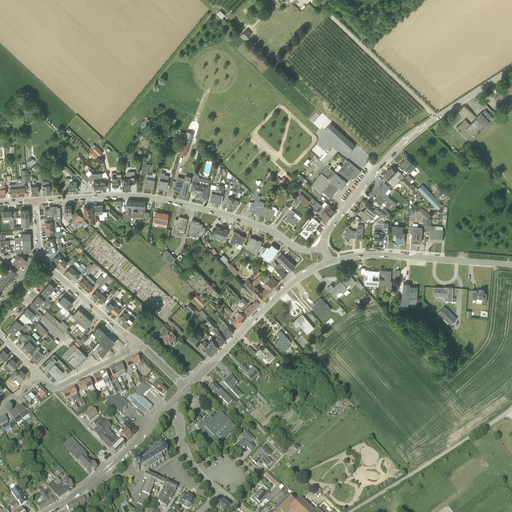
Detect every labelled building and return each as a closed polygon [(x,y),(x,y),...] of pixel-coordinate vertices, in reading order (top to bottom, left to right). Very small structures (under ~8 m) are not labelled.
[(247,29),(241,35),(245,40),(251,34),(247,29)] [(476,117),(477,118),(482,124),(485,127),(493,119),(485,110),(481,113),(481,112),(476,117)] [(465,120),(456,128),(467,139),(472,135),(482,124),(477,118),(469,125),(465,120)] [(322,129),(325,126),(318,120),(315,123),(322,129)] [(332,123),(325,129),(342,145),(343,144),(350,151),(356,145),(332,123)] [(184,141),(180,153),(186,155),(190,143),(193,133),(187,131),(184,141)] [(93,150),(100,157),(103,153),(96,146),(93,150)] [(401,164),(400,164),(406,170),(409,173),(416,167),(412,164),(407,158),(404,161),(403,161),(401,163),(401,164)] [(327,165),(311,185),(313,186),(315,189),(320,194),(323,191),(331,197),(339,187),(341,188),(350,178),(355,178),(360,171),(361,171),(360,171),(347,160),(342,166),(339,164),(333,171),(327,165)] [(66,166),(63,169),(67,173),(68,173),(71,177),(74,174),(66,166)] [(391,167),(384,174),(389,179),(387,180),(391,184),(393,186),(400,178),(401,179),(399,181),(403,185),(404,184),(411,192),(413,190),(416,187),(410,182),(405,177),(398,170),(396,172),(391,167)] [(159,169),(157,177),(160,177),(158,187),(167,189),(168,181),(169,175),(165,174),(165,173),(162,172),(162,170),(159,169)] [(116,172),(111,173),(111,178),(112,179),(113,185),(116,185),(116,187),(119,187),(119,181),(122,181),(122,173),(116,173),(116,172)] [(127,178),(124,178),(124,187),(131,187),(131,185),(136,185),(136,175),(136,172),(132,172),(129,172),(127,174),(127,178)] [(83,173),(80,175),(88,182),(90,180),(83,173)] [(92,173),(88,177),(92,180),(94,180),(94,189),(95,188),(100,188),(100,178),(99,173),(97,173),(93,174),(92,173)] [(103,173),(99,173),(100,178),(100,188),(106,188),(106,186),(110,186),(109,179),(106,179),(106,177),(103,177),(103,173)] [(147,178),(145,185),(153,187),(155,179),(154,179),(155,176),(152,175),(148,174),(147,178)] [(284,176),(280,180),(286,185),(289,181),(284,176)] [(174,187),(174,188),(174,190),(182,192),(181,194),(187,195),(190,182),(184,181),(184,179),(177,177),(176,181),(175,187),(174,187)] [(194,177),(191,190),(194,190),(194,191),(197,191),(196,197),(205,199),(205,200),(209,185),(210,181),(194,177)] [(73,178),(65,178),(65,186),(69,185),(70,190),(77,189),(77,186),(78,186),(77,183),(77,182),(73,182),(73,178)] [(24,183),(16,184),(17,187),(17,195),(25,194),(24,183)] [(384,183),(377,192),(378,193),(392,204),(395,206),(397,204),(388,197),(389,196),(385,193),(390,187),(384,183)] [(12,184),(9,184),(10,195),(17,195),(17,187),(16,184),(12,184)] [(443,205),(423,184),(418,188),(438,209),(443,205)] [(212,189),(210,200),(216,202),(219,189),(220,186),(216,185),(215,189),(212,189)] [(219,189),(216,202),(221,203),(223,195),(221,194),(222,190),(224,190),(225,186),(220,185),(220,186),(219,189)] [(228,194),(225,204),(231,206),(236,190),(231,188),(229,193),(228,194)] [(315,189),(313,191),(319,197),(322,195),(320,194),(315,189)] [(236,190),(231,206),(236,208),(240,197),(237,196),(239,191),(236,190)] [(300,193),(297,197),(301,201),(307,206),(310,202),(301,194),(300,193)] [(378,193),(373,200),(376,202),(380,206),(383,202),(386,204),(385,206),(388,208),(392,204),(378,193)] [(297,197),(292,203),(296,207),(301,201),(297,197)] [(252,201),(249,210),(255,213),(256,210),(261,212),(264,206),(265,202),(255,199),(254,202),(252,201)] [(123,213),(123,219),(126,222),(127,222),(133,217),(133,211),(134,208),(135,208),(135,201),(127,200),(126,213),(123,213)] [(133,217),(149,218),(149,212),(145,212),(146,207),(145,207),(145,201),(135,201),(135,208),(138,208),(138,211),(133,211),(133,217)] [(317,202),(313,206),(319,212),(323,208),(317,202)] [(327,203),(323,208),(331,215),(335,211),(327,203)] [(66,205),(65,205),(66,214),(68,214),(68,218),(73,218),(74,219),(72,222),(69,226),(73,230),(76,227),(80,223),(79,221),(83,218),(80,215),(76,211),(73,213),(72,214),(72,204),(68,204),(66,204),(66,205)] [(102,205),(95,206),(95,213),(100,213),(100,219),(104,219),(104,216),(107,216),(107,212),(103,212),(102,205)] [(51,209),(45,209),(45,215),(51,215),(51,217),(56,216),(56,218),(58,218),(59,218),(61,218),(60,213),(57,213),(57,208),(57,206),(51,207),(51,209)] [(88,206),(84,207),(85,216),(89,216),(89,221),(91,221),(91,223),(96,223),(95,213),(92,213),(92,208),(88,208),(88,206)] [(264,206),(261,212),(267,214),(266,216),(272,218),(275,210),(264,206)] [(362,211),(360,214),(363,217),(362,218),(366,221),(368,218),(371,220),(377,214),(368,207),(364,212),(362,211)] [(319,212),(318,212),(327,220),(331,215),(323,208),(319,212)] [(421,208),(417,212),(426,221),(428,219),(431,217),(421,208)] [(111,209),(108,212),(116,219),(118,216),(111,209)] [(11,210),(2,211),(3,219),(8,218),(8,219),(10,219),(10,223),(9,223),(10,226),(14,226),(14,217),(11,218),(11,210)] [(292,210),(283,220),(287,223),(289,222),(294,226),(300,219),(294,215),(296,213),(292,210)] [(155,213),(154,221),(161,223),(161,224),(166,225),(168,215),(162,213),(162,214),(155,213)] [(174,221),(171,234),(176,235),(178,228),(185,230),(187,219),(179,217),(178,220),(175,219),(174,221)] [(313,217),(300,233),(300,234),(302,232),(308,236),(311,232),(312,232),(313,232),(312,231),(319,223),(313,217)] [(53,221),(45,221),(46,228),(56,227),(56,221),(56,218),(53,218),(53,221)] [(426,224),(426,232),(430,233),(430,240),(442,241),(443,226),(431,226),(431,219),(428,219),(426,221),(426,224)] [(192,220),(189,234),(197,235),(198,230),(204,232),(205,228),(202,227),(203,224),(197,223),(197,221),(192,220)] [(374,227),(373,239),(374,239),(374,240),(375,241),(377,241),(378,241),(379,240),(383,240),(383,235),(388,235),(389,223),(383,223),(383,228),(374,227)] [(412,227),(411,242),(421,242),(422,227),(417,227),(417,224),(413,223),(413,227),(412,227)] [(346,234),(344,237),(347,240),(348,241),(349,240),(348,240),(353,235),(357,235),(356,239),(362,239),(363,225),(357,225),(357,231),(352,231),(349,228),(345,233),(346,234)] [(393,225),(392,234),(395,234),(395,240),(403,241),(404,232),(402,232),(403,226),(393,225)] [(212,229),(211,234),(216,236),(216,237),(220,238),(219,241),(223,242),(223,240),(224,240),(227,229),(217,226),(216,227),(215,230),(212,229)] [(234,232),(230,242),(235,244),(237,245),(236,247),(240,249),(242,244),(245,237),(239,235),(239,233),(234,232)] [(54,238),(47,240),(48,246),(61,242),(62,242),(61,238),(63,237),(63,234),(55,235),(55,237),(54,238)] [(205,238),(201,241),(205,245),(207,246),(210,243),(205,238)] [(249,243),(247,249),(257,252),(261,241),(250,238),(249,243)] [(61,242),(48,246),(50,252),(57,250),(57,249),(58,249),(62,247),(61,242)] [(17,248),(16,250),(20,253),(22,251),(23,251),(23,252),(31,251),(30,245),(20,245),(20,248),(17,248)] [(267,247),(261,255),(269,261),(278,249),(272,245),(269,248),(267,247)] [(167,249),(163,257),(171,265),(176,259),(169,251),(167,249)] [(280,262),(274,267),(283,277),(283,278),(286,275),(280,268),(284,264),(291,270),(295,266),(280,252),(276,258),(280,262)] [(60,253),(54,258),(58,263),(64,258),(60,253)] [(17,259),(13,263),(19,268),(20,267),(22,265),(26,260),(20,255),(20,256),(17,254),(14,257),(17,259)] [(223,255),(219,258),(227,267),(230,264),(227,261),(228,260),(223,255)] [(64,258),(58,263),(62,268),(68,262),(67,262),(64,258)] [(78,267),(74,263),(72,265),(66,271),(71,275),(78,267)] [(78,267),(71,275),(75,279),(80,274),(82,276),(86,271),(92,265),(90,263),(86,267),(84,269),(80,265),(78,267)] [(92,265),(86,271),(88,274),(96,265),(93,263),(92,265)] [(227,267),(232,272),(235,275),(238,272),(236,269),(231,264),(230,264),(227,267)] [(9,267),(5,271),(12,277),(16,273),(9,267)] [(361,269),(361,274),(367,275),(367,280),(365,280),(365,285),(378,286),(378,281),(372,280),(373,276),(379,277),(379,275),(380,270),(379,270),(379,272),(370,271),(370,270),(365,270),(365,268),(362,268),(361,269)] [(378,281),(378,286),(378,285),(388,286),(387,290),(391,291),(392,281),(390,281),(391,271),(389,271),(380,270),(379,275),(385,276),(385,280),(379,279),(379,281),(378,281)] [(5,271),(2,275),(8,281),(12,277),(5,271)] [(84,277),(79,283),(84,287),(89,281),(91,278),(87,274),(84,277)] [(104,278),(99,283),(102,286),(110,277),(107,274),(104,278)] [(331,293),(336,299),(339,297),(339,296),(356,282),(349,274),(344,278),(346,280),(331,293)] [(2,275),(0,277),(0,281),(5,285),(8,281),(2,275)] [(100,275),(95,281),(99,283),(104,278),(100,275)] [(260,275),(256,279),(259,282),(261,281),(264,285),(266,287),(265,288),(270,292),(276,285),(278,283),(272,278),(271,279),(267,275),(264,279),(260,275)] [(89,281),(84,287),(89,291),(94,286),(96,283),(91,278),(89,281)] [(248,279),(244,283),(261,301),(270,292),(265,288),(262,290),(257,285),(258,283),(259,282),(256,279),(252,282),(248,279)] [(49,283),(45,287),(50,292),(55,287),(49,283)] [(403,284),(401,304),(408,305),(409,301),(416,301),(417,290),(418,290),(418,289),(417,289),(417,287),(409,287),(410,284),(403,284)] [(245,285),(241,289),(246,293),(247,292),(250,296),(253,293),(245,285)] [(97,288),(92,294),(97,299),(102,293),(105,290),(102,288),(100,286),(97,288)] [(45,287),(41,292),(46,297),(50,292),(45,287)] [(434,287),(434,296),(444,296),(444,300),(452,300),(453,288),(445,287),(445,288),(434,287)] [(473,290),(472,298),(476,298),(476,297),(482,298),(482,302),(486,302),(486,294),(483,294),(484,290),(479,290),(479,292),(477,292),(477,290),(473,290)] [(102,293),(97,299),(102,303),(107,298),(110,295),(107,293),(105,295),(102,293)] [(196,293),(193,297),(202,305),(205,302),(196,293)] [(38,295),(34,300),(40,305),(40,304),(42,306),(45,302),(48,304),(49,302),(46,299),(44,301),(43,300),(44,300),(38,295)] [(63,296),(58,301),(63,305),(67,299),(63,296)] [(111,299),(106,305),(111,310),(116,304),(113,302),(116,299),(113,297),(111,299)] [(320,298),(311,306),(322,318),(327,313),(324,310),(328,307),(320,298)] [(63,305),(61,307),(66,312),(64,314),(66,316),(69,312),(68,311),(69,310),(68,309),(72,304),(67,299),(63,305)] [(34,300),(30,304),(35,309),(40,305),(34,300)] [(246,306),(240,300),(239,302),(237,304),(239,306),(241,308),(243,309),(246,306)] [(247,307),(244,310),(248,315),(260,303),(259,303),(256,300),(249,308),(247,307)] [(212,302),(209,304),(215,310),(218,308),(212,302)] [(116,304),(111,310),(116,314),(120,309),(124,305),(121,303),(119,306),(116,304)] [(189,303),(187,306),(193,312),(196,309),(189,303)] [(239,306),(233,313),(236,316),(242,322),(247,317),(242,313),(244,310),(243,309),(241,308),(239,306)] [(27,307),(23,312),(28,317),(31,319),(34,315),(33,313),(33,312),(27,307)] [(445,307),(439,314),(451,325),(457,319),(445,307)] [(78,308),(73,314),(77,318),(82,312),(78,308)] [(127,308),(120,317),(125,321),(129,315),(127,313),(129,310),(127,308)] [(202,309),(199,312),(205,319),(213,328),(214,327),(214,328),(217,326),(208,316),(202,309)] [(23,312),(19,317),(24,322),(28,317),(23,312)] [(82,312),(77,318),(81,322),(87,316),(82,312)] [(129,315),(125,321),(130,325),(134,320),(137,322),(141,317),(138,315),(137,317),(132,312),(129,315)] [(294,321),(292,322),(296,326),(299,324),(307,334),(314,328),(303,315),(305,314),(303,312),(296,317),(297,318),(295,320),(294,321)] [(81,322),(80,324),(85,329),(83,331),(85,333),(88,329),(86,327),(92,321),(87,316),(81,322)] [(233,318),(231,320),(232,321),(238,326),(242,322),(236,316),(234,318),(233,318)] [(16,320),(12,325),(17,330),(18,329),(19,331),(23,326),(26,329),(27,327),(23,324),(22,325),(16,320)] [(226,323),(220,328),(223,332),(221,334),(226,339),(228,336),(229,337),(234,331),(229,326),(226,323)] [(12,325),(8,329),(13,334),(17,330),(12,325)] [(96,328),(92,332),(96,336),(97,336),(95,338),(98,341),(104,332),(101,330),(101,329),(97,326),(95,328),(96,328)] [(147,327),(144,331),(153,340),(156,337),(153,334),(153,333),(147,327)] [(213,328),(211,330),(216,335),(214,337),(217,340),(216,342),(219,346),(221,344),(222,344),(226,339),(221,334),(217,331),(214,328),(214,327),(213,328)] [(279,339),(275,343),(279,348),(279,347),(284,352),(293,344),(280,330),(277,334),(281,338),(280,339),(279,339)] [(104,332),(98,341),(101,343),(108,336),(104,332)] [(162,335),(160,338),(164,342),(163,344),(167,347),(168,346),(169,347),(170,347),(172,345),(174,344),(175,343),(175,342),(176,341),(168,334),(165,337),(162,335)] [(80,340),(78,342),(81,345),(87,337),(84,335),(80,340)] [(98,341),(89,352),(96,358),(100,354),(102,355),(107,349),(115,340),(109,335),(108,336),(101,343),(98,341)] [(29,340),(24,345),(28,349),(33,344),(36,342),(36,341),(32,337),(29,340)] [(200,341),(197,345),(202,350),(204,347),(212,354),(220,346),(219,346),(216,342),(212,339),(208,343),(204,340),(202,343),(200,341)] [(33,344),(28,349),(32,354),(38,349),(42,344),(44,342),(42,340),(38,344),(36,342),(33,344)] [(73,343),(61,355),(74,368),(86,356),(73,343)] [(260,348),(255,353),(260,358),(262,356),(268,362),(273,357),(275,356),(266,347),(262,350),(260,348)] [(38,349),(32,354),(37,359),(42,353),(38,349)] [(137,356),(131,359),(134,366),(138,364),(139,367),(145,365),(141,357),(138,358),(137,356)] [(53,358),(44,367),(47,370),(48,369),(56,378),(63,371),(67,367),(59,359),(57,361),(53,358)] [(6,364),(3,367),(10,373),(15,368),(14,366),(16,363),(11,359),(6,364)] [(131,359),(125,362),(130,372),(133,371),(132,367),(134,366),(131,359)] [(121,364),(115,367),(120,376),(121,377),(126,374),(125,372),(125,371),(121,364)] [(242,365),(239,368),(245,375),(251,382),(259,374),(253,367),(248,372),(242,365)] [(115,367),(110,370),(114,377),(115,378),(120,376),(115,367)] [(15,370),(9,376),(12,379),(16,375),(18,377),(14,381),(18,385),(20,382),(24,379),(23,378),(24,377),(23,377),(26,374),(21,369),(17,372),(15,370)] [(106,372),(100,375),(103,381),(104,384),(105,385),(111,382),(109,378),(106,372)] [(100,375),(94,378),(97,384),(95,385),(98,393),(101,392),(99,388),(101,387),(100,385),(104,384),(103,381),(100,375)] [(129,375),(126,376),(129,383),(128,383),(133,393),(133,392),(134,392),(136,390),(134,386),(132,382),(129,375)] [(231,376),(224,382),(239,398),(242,395),(233,386),(237,382),(231,376)] [(159,379),(152,386),(155,389),(154,391),(158,394),(159,393),(162,396),(167,391),(161,386),(163,383),(159,379)] [(89,380),(84,383),(87,390),(91,388),(92,391),(95,390),(93,387),(89,380)] [(117,381),(114,382),(117,387),(117,389),(119,393),(122,392),(117,381)] [(126,399),(125,401),(129,404),(130,405),(131,403),(138,409),(135,412),(142,417),(144,415),(145,415),(146,414),(151,408),(150,407),(140,398),(149,388),(143,383),(142,382),(142,383),(140,385),(136,390),(134,392),(127,399),(126,399)] [(84,383),(78,385),(82,392),(84,396),(86,395),(84,391),(87,390),(84,383)] [(215,385),(210,390),(215,395),(215,396),(217,394),(220,397),(228,405),(232,401),(224,393),(220,389),(220,390),(215,385)] [(34,391),(31,393),(35,398),(42,390),(38,386),(33,391),(34,391)] [(74,388),(68,391),(71,397),(73,401),(76,399),(79,398),(74,388)] [(42,390),(35,398),(37,400),(37,401),(40,404),(48,398),(46,396),(47,395),(42,390)] [(68,391),(62,393),(66,400),(67,403),(70,402),(68,399),(71,397),(68,391)] [(298,393),(291,398),(296,403),(302,398),(298,393)] [(118,395),(106,399),(120,414),(129,404),(125,401),(118,395)] [(248,402),(245,405),(250,411),(252,413),(255,410),(251,405),(248,402)] [(21,406),(15,410),(22,419),(28,415),(32,419),(34,417),(31,413),(29,411),(29,410),(26,412),(25,411),(21,406)] [(92,409),(84,415),(89,422),(97,415),(92,409)] [(15,410),(9,414),(12,418),(13,421),(11,422),(14,428),(17,427),(17,426),(15,424),(22,419),(15,410)] [(210,416),(197,429),(214,445),(215,444),(216,444),(221,439),(222,441),(236,427),(221,413),(214,420),(210,416)] [(97,427),(93,431),(100,439),(105,434),(100,429),(106,423),(100,416),(98,417),(96,419),(93,423),(97,427)] [(5,417),(0,419),(0,424),(1,426),(3,430),(9,427),(11,430),(11,431),(14,429),(14,428),(11,422),(8,424),(5,417)] [(124,419),(120,423),(123,426),(133,436),(136,433),(126,422),(127,422),(124,419)] [(105,434),(100,439),(110,449),(115,454),(124,445),(125,444),(125,443),(122,441),(121,442),(119,440),(118,441),(113,435),(108,430),(111,428),(111,427),(106,423),(100,429),(105,434)] [(115,428),(114,429),(127,441),(129,439),(130,439),(131,438),(131,437),(132,437),(125,430),(122,433),(116,427),(115,428)] [(43,429),(39,434),(42,438),(47,433),(43,429)] [(243,439),(237,445),(241,449),(245,444),(248,447),(247,448),(251,452),(256,447),(251,442),(255,439),(247,431),(241,437),(243,439)] [(71,438),(62,446),(77,463),(85,471),(88,474),(89,475),(91,473),(92,475),(95,471),(94,470),(96,468),(91,463),(90,464),(86,460),(86,459),(88,457),(89,458),(91,456),(92,456),(76,438),(74,436),(71,438)] [(134,468),(136,471),(138,470),(138,471),(139,471),(140,471),(140,470),(139,469),(141,468),(141,469),(146,471),(148,470),(148,471),(149,470),(148,470),(151,468),(152,469),(153,468),(156,466),(156,465),(159,463),(160,464),(160,463),(160,462),(163,460),(164,461),(164,460),(169,457),(167,454),(168,454),(167,453),(168,451),(169,450),(167,450),(166,448),(167,447),(166,446),(166,447),(163,447),(163,446),(163,445),(162,443),(161,442),(154,446),(155,446),(154,446),(155,447),(151,449),(151,448),(150,449),(151,449),(148,451),(147,451),(146,451),(143,453),(143,454),(140,456),(139,455),(139,456),(139,457),(137,458),(137,462),(137,463),(135,462),(134,463),(133,463),(133,465),(134,466),(133,466),(134,468)] [(256,453),(250,459),(253,461),(257,465),(259,468),(263,464),(266,468),(273,462),(268,457),(270,455),(263,447),(256,453)] [(256,495),(252,499),(256,502),(257,501),(260,503),(265,498),(270,502),(281,491),(280,490),(278,488),(282,484),(269,472),(265,477),(276,487),(269,494),(266,491),(263,488),(260,491),(256,495)] [(136,508),(135,510),(138,511),(141,511),(150,497),(153,490),(157,478),(147,474),(143,482),(144,483),(139,495),(141,496),(137,505),(135,508),(136,508)] [(51,483),(47,486),(52,492),(55,495),(58,499),(58,500),(64,496),(69,492),(68,490),(60,481),(57,478),(54,480),(51,477),(50,479),(48,480),(51,483)] [(65,477),(60,481),(68,490),(73,486),(65,477)] [(157,478),(153,490),(158,492),(159,488),(163,490),(162,491),(163,491),(167,482),(157,478)] [(162,491),(157,502),(166,507),(168,503),(169,503),(175,491),(177,487),(167,482),(163,491),(162,491)] [(239,484),(232,491),(235,494),(242,487),(239,484)] [(18,486),(11,491),(20,505),(26,501),(23,497),(24,496),(18,486)] [(29,489),(24,492),(30,501),(39,495),(39,496),(39,497),(42,501),(36,505),(39,511),(54,503),(53,502),(58,499),(55,495),(52,492),(47,496),(45,493),(44,493),(41,488),(35,492),(34,490),(31,492),(29,489)] [(288,511),(289,511),(288,511),(311,511),(313,511),(301,499),(296,504),(289,496),(286,492),(276,502),(279,505),(276,508),(277,508),(273,511),(272,511),(288,511)] [(182,495),(178,503),(189,508),(190,505),(191,505),(193,501),(192,501),(194,498),(186,494),(186,495),(185,497),(182,495)] [(87,496),(75,502),(78,507),(83,505),(84,507),(88,505),(91,503),(87,496)] [(10,509),(7,511),(22,511),(19,506),(15,500),(10,504),(12,507),(12,508),(10,510),(10,509)] [(222,501),(217,508),(221,511),(224,511),(229,506),(222,501)] [(71,508),(63,511),(77,511),(80,510),(78,507),(75,502),(69,505),(71,508)]
